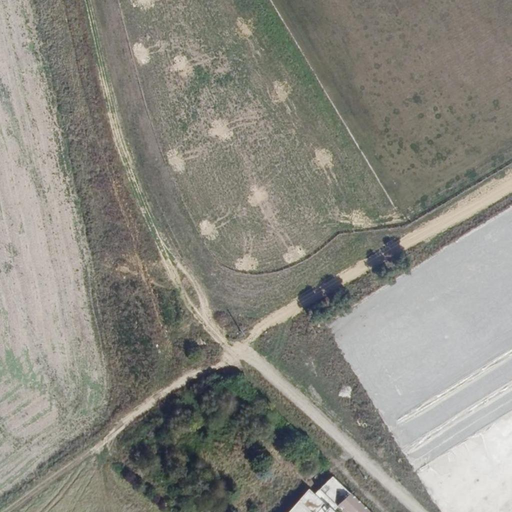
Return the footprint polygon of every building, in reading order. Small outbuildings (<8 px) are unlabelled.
[(121,18),(136,16),(134,0),(119,2),(121,18)] [(163,0),(167,13),(183,8),(180,0),(163,0)] [(201,0),(205,9),(220,4),(218,0),(201,0)] [(147,19),(161,15),(159,9),(145,12),(147,19)] [(215,20),(201,25),(206,38),(220,32),(215,20)] [(188,41),(194,40),(190,26),(184,28),(188,41)] [(151,60),(167,57),(164,40),(148,44),(151,60)] [(161,67),(171,64),(169,58),(159,61),(161,67)] [(333,511),(338,507),(342,511),(369,511),(334,478),(296,511),(333,511)]
